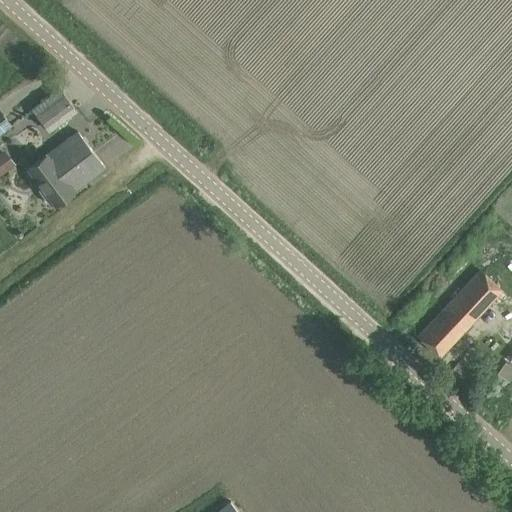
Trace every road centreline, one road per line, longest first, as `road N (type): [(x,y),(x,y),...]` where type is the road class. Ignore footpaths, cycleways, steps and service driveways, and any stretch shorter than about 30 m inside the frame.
road 1 (unclassified): [(511,461),(9,0)]
road 2 (track): [(162,140),(0,271)]
